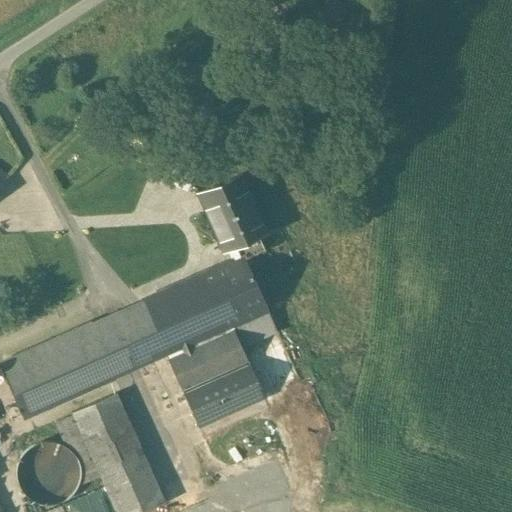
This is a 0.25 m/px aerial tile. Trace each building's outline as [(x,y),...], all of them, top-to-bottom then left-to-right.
[(389,0),(364,0),(358,44),(382,48),(389,0)] [(205,190),(197,193),(223,252),(227,250),(237,246),(265,233),(239,175),(205,190)] [(232,260),(0,362),(0,367),(23,417),(165,353),(168,352),(230,325),(266,309),(257,288),(242,255),(241,255),(237,246),(227,250),(232,260)] [(168,352),(165,353),(198,426),(263,397),(230,325),(168,352)] [(114,391),(71,411),(115,511),(138,511),(164,501),(114,391)] [(77,484),(79,472),(76,459),(69,449),(59,442),(46,440),(34,443),(24,450),(17,461),(15,473),(18,485),(25,495),(35,502),(48,504),(60,501),(70,494),(77,484)]
